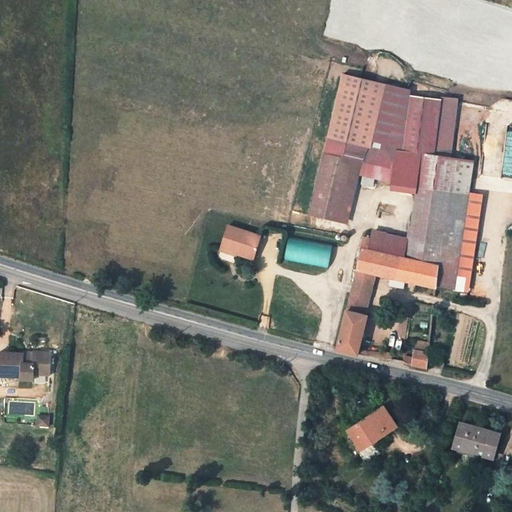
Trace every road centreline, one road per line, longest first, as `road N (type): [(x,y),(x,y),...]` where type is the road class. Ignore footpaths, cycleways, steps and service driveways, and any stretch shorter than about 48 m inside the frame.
road 1 (secondary): [(0,264),(308,351)]
road 2 (secondary): [(511,405),(308,351)]
road 3 (unknown): [(485,312),(498,210),(511,198)]
